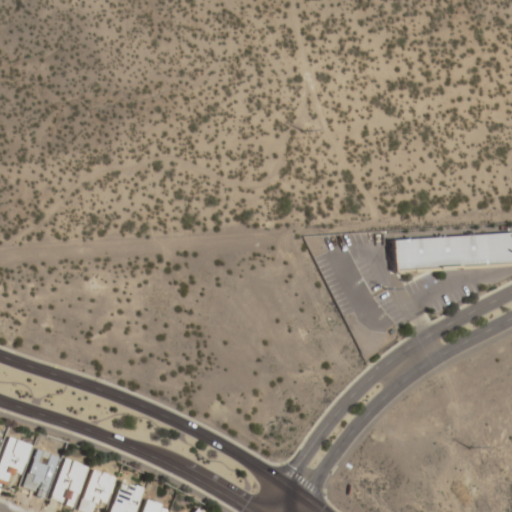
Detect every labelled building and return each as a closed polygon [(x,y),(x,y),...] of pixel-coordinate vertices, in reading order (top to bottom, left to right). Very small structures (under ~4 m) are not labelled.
[(391,239),(393,269),(511,262),(509,232),(391,239)] [(17,477),(27,444),(4,436),(0,447),(0,485),(2,486),(7,473),(17,477)] [(46,499),(68,507),(84,467),(63,458),(46,499)] [(75,511),(78,511),(87,511),(90,505),(101,509),(112,477),(88,469),(75,511)] [(106,511),(131,511),(140,488),(118,480),(106,511)] [(137,511),(162,511),(165,506),(141,499),(137,511)]
